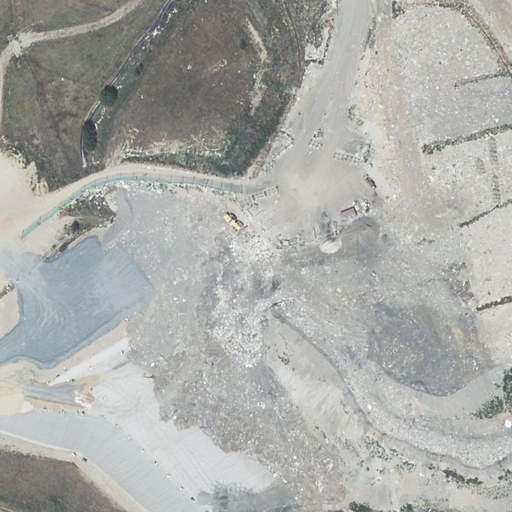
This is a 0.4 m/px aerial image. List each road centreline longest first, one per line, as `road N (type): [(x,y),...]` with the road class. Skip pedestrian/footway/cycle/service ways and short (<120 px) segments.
road 1 (track): [(0,268),(54,249),(60,227),(91,200),(132,187),(248,121),(327,0)]
road 2 (track): [(419,511),(411,489),(347,412),(511,262)]
road 3 (track): [(0,424),(127,336),(140,338),(209,471)]
road 4 (track): [(511,136),(501,143),(458,33),(476,0)]
